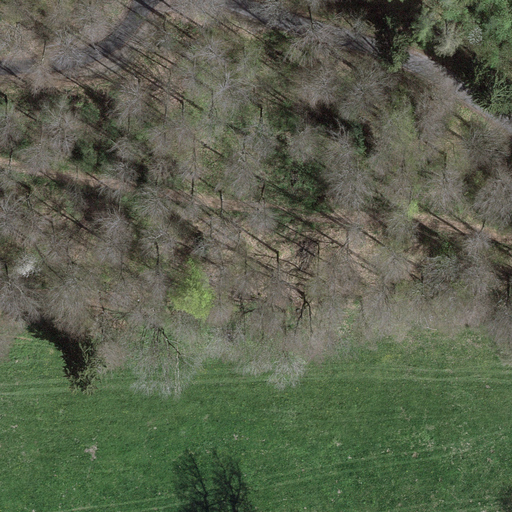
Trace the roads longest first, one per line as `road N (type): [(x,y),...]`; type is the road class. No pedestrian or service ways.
road 1 (unclassified): [(511,128),(462,87),(394,54),(225,0)]
road 2 (unclassified): [(147,0),(130,29),(102,51),(53,67),(0,69)]
